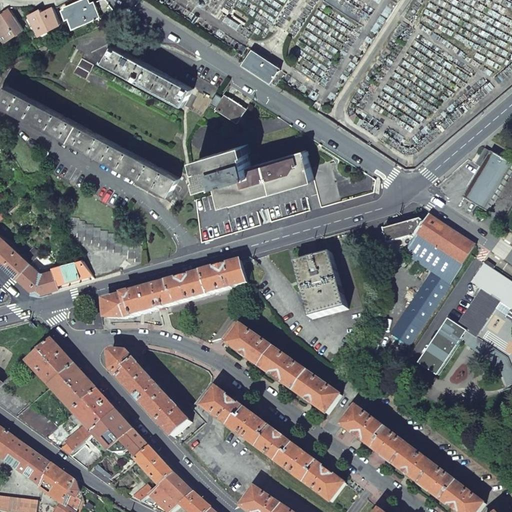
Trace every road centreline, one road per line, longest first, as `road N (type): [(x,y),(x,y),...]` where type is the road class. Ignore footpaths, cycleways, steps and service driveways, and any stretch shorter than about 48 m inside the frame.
road 1 (residential): [(73,344),(137,337),(224,365),(419,511)]
road 2 (residential): [(39,308),(384,206),(415,188)]
road 3 (residential): [(124,0),(415,188)]
road 4 (residential): [(73,344),(233,511)]
road 5 (unknown): [(224,365),(196,409),(315,511)]
road 6 (residential): [(0,414),(144,511)]
road 7 (unknown): [(320,225),(309,196),(202,225)]
road 8 (residential): [(415,188),(511,105)]
